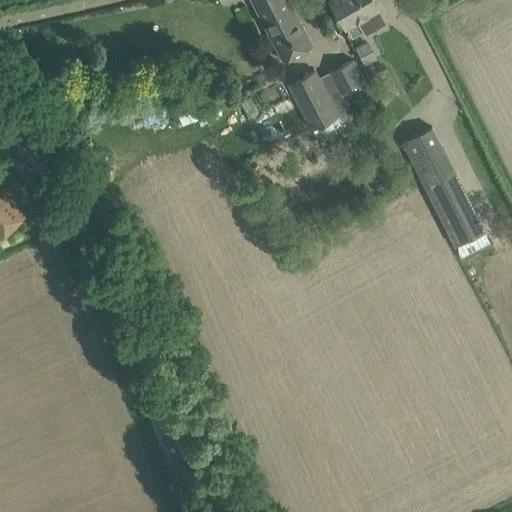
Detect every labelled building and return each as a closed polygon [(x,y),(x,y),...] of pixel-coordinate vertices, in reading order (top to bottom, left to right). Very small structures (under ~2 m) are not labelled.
[(312,46),(288,0),(251,0),(283,61),(312,46)] [(329,0),(345,27),(346,26),(352,36),(362,30),(363,30),(358,19),(361,17),(378,8),(379,7),(374,0),(329,0)] [(355,47),(364,63),(377,56),(368,40),(355,47)] [(355,59),(329,71),(339,92),(365,79),(355,59)] [(315,70),(288,84),(312,128),(339,114),(319,77),(315,70)] [(403,140),(413,160),(460,256),(491,241),(433,125),(403,140)] [(23,214),(0,191),(0,236),(1,237),(23,214)]
